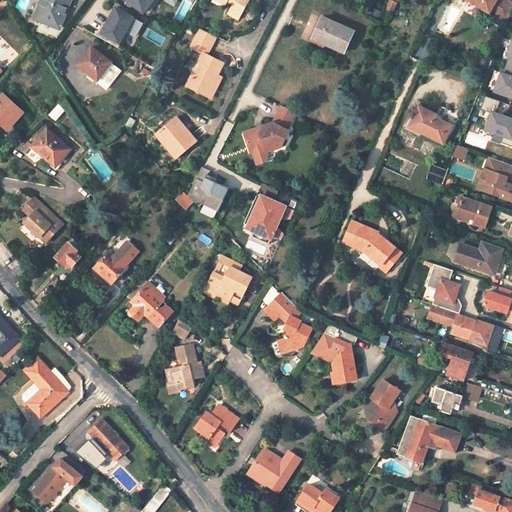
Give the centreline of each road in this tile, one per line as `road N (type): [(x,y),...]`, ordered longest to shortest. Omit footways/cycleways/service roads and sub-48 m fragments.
road 1 (residential): [(108,383),(0,501)]
road 2 (tertiary): [(0,271),(108,383)]
road 3 (tertiary): [(108,383),(207,500)]
road 4 (unknown): [(417,56),(372,184)]
road 5 (residential): [(207,500),(278,399)]
